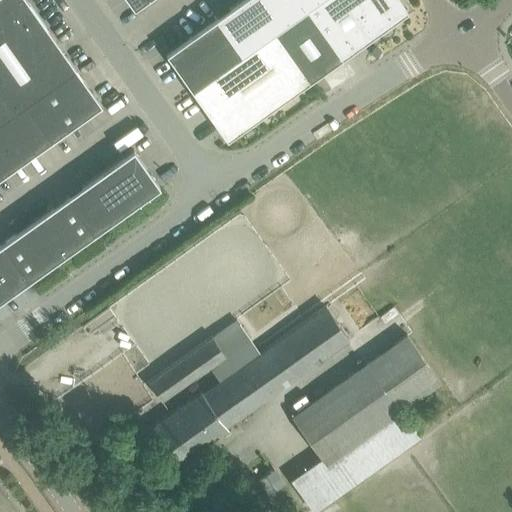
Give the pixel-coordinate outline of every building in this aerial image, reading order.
[(25,0),(0,0),(0,91),(14,111),(25,104),(63,76),(74,68),(63,53),(25,0)] [(126,0),(133,9),(145,0),(126,0)] [(298,0),(241,0),(214,19),(240,56),(273,33),(305,10),(298,0)] [(298,0),(305,10),(319,0),(298,0)] [(319,0),(305,10),(340,59),(406,12),(397,0),(319,0)] [(305,10),(273,33),(308,82),(340,59),(305,10)] [(214,19),(165,55),(191,91),(240,56),(214,19)] [(240,56),(191,91),(226,140),(308,82),(273,33),(240,56)] [(376,59),(381,52),(374,47),(369,54),(376,59)] [(63,76),(25,104),(51,140),(63,131),(100,105),(74,68),(63,76)] [(0,91),(0,120),(14,111),(0,91)] [(14,111),(0,120),(0,176),(51,140),(25,104),(14,111)] [(99,154),(104,164),(135,148),(129,138),(99,154)] [(132,150),(66,197),(93,234),(159,188),(132,150)] [(63,199),(1,243),(28,281),(63,255),(93,234),(66,197),(63,199)] [(0,300),(28,281),(1,243),(0,244),(0,300)] [(200,392),(151,427),(177,463),(205,443),(226,428),(224,426),(285,382),(346,339),(324,307),(259,353),(219,382),(202,394),(200,392)] [(211,337),(147,383),(160,401),(208,366),(219,382),(259,353),(235,320),(211,337)] [(315,397),(290,416),(306,439),(323,463),(295,483),(313,508),(415,435),(411,429),(398,411),(439,382),(405,334),(364,363),(352,371),(315,397)] [(264,475),(255,482),(265,495),(274,488),(283,482),(274,468),(264,475)] [(0,511),(18,511),(0,486),(0,511)]
